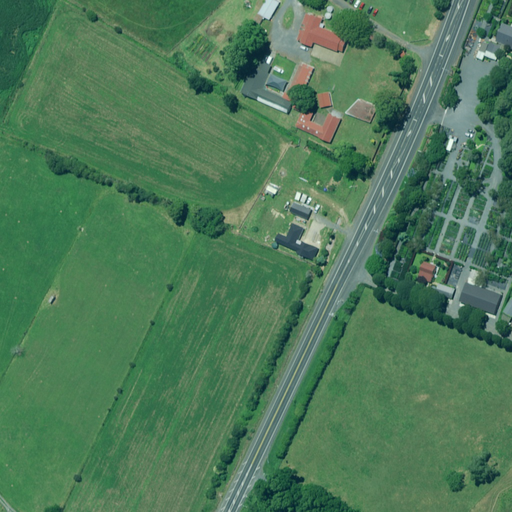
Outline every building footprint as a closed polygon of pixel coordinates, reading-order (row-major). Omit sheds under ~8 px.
[(281,3),(275,0),(268,0),(260,14),(271,20),(281,3)] [(324,20),(309,14),(298,41),(313,47),(315,43),(344,54),(349,38),(321,27),(324,20)] [(264,19),(258,15),(254,22),(260,26),(264,19)] [(511,26),(504,24),(497,42),(511,47),(511,26)] [(381,36),(371,30),(368,36),(377,42),(381,36)] [(499,56),(488,51),(486,56),(497,60),(499,56)] [(486,54),(480,52),(478,58),(483,60),(486,54)] [(285,98),(264,88),(273,68),(254,59),(240,93),(289,114),(294,102),(285,98)] [(294,102),(297,103),(294,109),(304,113),(297,128),(331,143),(342,120),(330,115),(325,127),(311,121),(312,119),(315,113),(300,106),(316,69),(302,63),(292,86),(291,86),(285,98),(294,102)] [(288,81),(272,75),(268,84),(284,91),(288,81)] [(332,106),(330,93),(319,95),(321,108),(332,106)] [(378,108),(360,99),(346,113),(371,124),(378,108)] [(451,141),(448,150),(452,152),(456,142),(458,143),(459,139),(450,135),(449,140),(451,141)] [(277,190),(273,188),(267,200),(271,202),(277,190)] [(313,210),(303,206),(299,216),(309,220),(313,210)] [(305,228),(294,223),(285,246),(304,254),(307,245),(299,242),(305,228)] [(438,266),(425,262),(423,268),(436,272),(438,266)] [(435,275),(422,271),(419,281),(428,284),(432,285),(435,275)] [(466,293),(440,284),(437,294),(462,302),(466,293)] [(484,306),(475,304),(473,311),(483,313),(484,306)]
